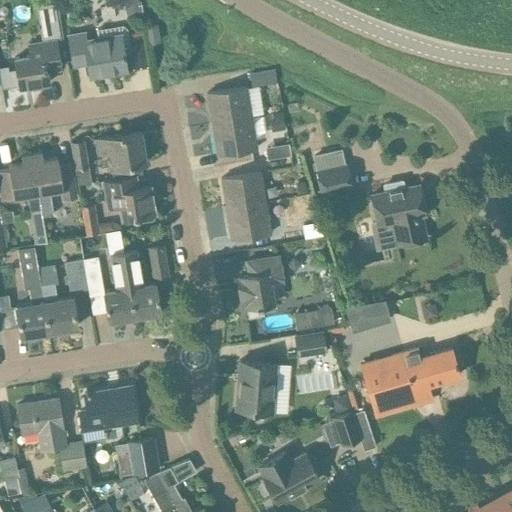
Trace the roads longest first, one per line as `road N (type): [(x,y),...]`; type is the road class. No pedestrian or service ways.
road 1 (residential): [(511,302),(474,166),(452,121),(238,0)]
road 2 (residential): [(203,361),(208,313),(170,119),(158,105),(141,101),(0,126)]
road 3 (tertiary): [(307,0),(418,47),(511,66)]
road 4 (residential): [(0,375),(135,352),(203,361)]
road 5 (residential): [(362,511),(511,424)]
road 6 (residential): [(240,511),(198,436),(203,361)]
